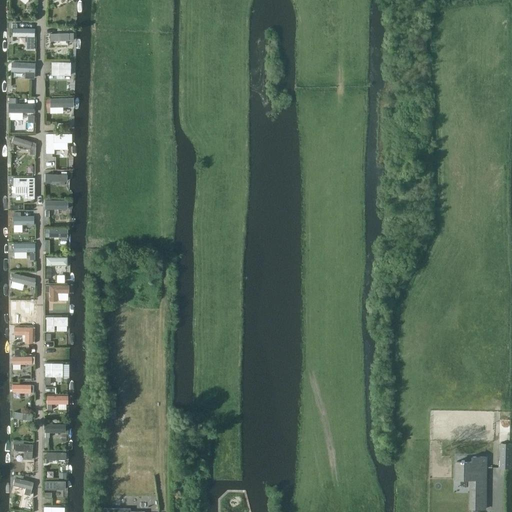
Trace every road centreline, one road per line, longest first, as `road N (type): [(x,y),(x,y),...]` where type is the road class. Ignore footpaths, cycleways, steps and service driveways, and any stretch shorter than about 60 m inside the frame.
road 1 (residential): [(37,511),(41,0)]
road 2 (track): [(420,511),(405,425),(425,401),(426,377)]
